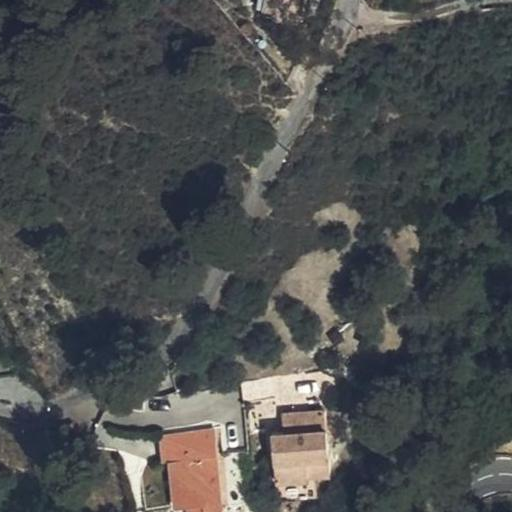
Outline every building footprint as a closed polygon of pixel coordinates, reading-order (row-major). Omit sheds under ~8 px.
[(273,0),(273,2),(273,8),(297,17),(302,0),(273,0)] [(274,431),(280,477),(311,473),(311,469),(318,468),(333,467),(326,407),(284,412),(286,430),(274,431)] [(227,499),(217,429),(163,437),(166,462),(173,461),(175,480),(181,480),(184,499),(195,497),(196,503),(197,511),(229,511),(229,507),(211,509),(211,502),(227,499)] [(280,477),(274,431),(268,432),(274,483),(280,482),(282,496),(320,491),(318,468),(311,469),(311,473),(280,477)] [(181,480),(175,480),(178,505),(196,503),(195,497),(184,499),(181,480)]
